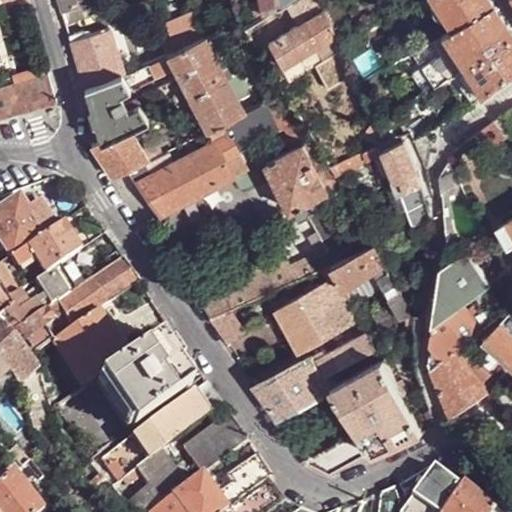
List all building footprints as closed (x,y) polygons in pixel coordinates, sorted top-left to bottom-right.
[(59,0),(63,10),(66,21),(100,9),(96,0),(59,0)] [(316,13),(310,0),(295,0),(302,14),(297,17),(300,22),(271,37),(284,61),(318,44),(324,57),(328,55),(337,73),(348,68),(323,9),(316,13)] [(318,0),(310,0),(316,13),(323,9),(318,0)] [(387,3),(385,0),(371,0),(363,5),(372,21),(390,10),(387,3)] [(444,23),(432,0),(429,0),(429,6),(431,14),(437,20),(444,23)] [(495,3),(492,0),(432,0),(444,23),(448,29),(495,3)] [(511,34),(511,28),(495,3),(448,29),(440,34),(458,59),(463,67),(511,34)] [(195,10),(164,21),(171,44),(179,41),(181,49),(204,40),(195,10)] [(241,24),(237,11),(217,18),(221,33),(229,29),(241,24)] [(117,23),(109,27),(113,40),(121,37),(117,23)] [(109,27),(72,41),(86,87),(121,73),(123,73),(113,40),(109,27)] [(440,34),(432,39),(441,53),(448,65),(458,59),(440,34)] [(511,34),(463,67),(481,93),(511,70),(511,34)] [(168,54),(167,54),(174,71),(189,99),(225,81),(214,59),(238,47),(234,40),(210,52),(204,40),(181,49),(174,51),(168,54)] [(181,49),(179,41),(171,44),(172,46),(174,51),(181,49)] [(448,65),(441,53),(423,64),(432,78),(449,66),(448,65)] [(167,54),(149,63),(157,79),(174,71),(167,54)] [(463,67),(458,59),(448,65),(449,66),(432,78),(436,85),(446,79),(463,67)] [(48,66),(0,80),(0,88),(50,73),(48,66)] [(463,67),(446,79),(465,105),(481,93),(463,67)] [(123,73),(121,73),(129,86),(130,86),(132,88),(141,83),(134,68),(123,73)] [(245,71),(225,81),(233,97),(253,86),(245,71)] [(50,73),(0,88),(0,117),(41,104),(58,100),(50,73)] [(121,73),(86,87),(101,140),(102,140),(129,127),(148,118),(147,117),(137,101),(127,108),(125,104),(118,92),(129,86),(121,73)] [(225,81),(189,99),(206,133),(208,133),(242,116),(239,110),(233,97),(225,81)] [(136,98),(125,104),(127,108),(137,101),(136,98)] [(303,146),(280,99),(264,106),(275,129),(287,154),(303,146)] [(242,116),(208,133),(213,143),(231,178),(244,171),(232,150),(275,129),(264,106),(247,114),(242,116)] [(491,122),(490,123),(502,141),(511,133),(511,125),(503,113),(502,114),(497,118),(491,122)] [(383,120),(375,125),(390,133),(383,120)] [(487,125),(480,131),(491,148),(502,141),(490,123),(487,125)] [(101,140),(93,144),(115,178),(128,171),(148,160),(139,144),(129,127),(102,140),(101,140)] [(162,133),(139,144),(148,160),(171,150),(162,133)] [(418,171),(405,141),(383,151),(381,150),(383,155),(396,183),(403,179),(408,191),(422,185),(418,171)] [(333,257),(367,241),(345,200),(340,191),(328,169),(311,142),(303,146),(287,154),(269,163),(294,212),(316,201),(324,216),(321,218),(324,224),(318,227),(333,256),(333,257)] [(213,143),(136,183),(158,216),(231,178),(213,143)] [(376,146),(364,152),(368,161),(383,155),(381,150),(376,146)] [(364,152),(332,167),(336,175),(368,161),(364,152)] [(422,185),(408,191),(414,207),(427,203),(422,185)] [(19,195),(0,208),(0,240),(11,257),(13,255),(22,249),(27,246),(44,233),(57,225),(43,202),(30,211),(27,207),(19,195)] [(511,212),(500,219),(509,239),(511,237),(511,212)] [(318,227),(324,224),(321,218),(314,221),(318,227)] [(45,272),(81,248),(62,220),(57,225),(44,233),(27,246),(30,251),(35,258),(45,272)] [(310,265),(314,274),(332,267),(334,266),(344,261),(371,246),(367,241),(333,257),(333,256),(314,264),(310,265)] [(387,265),(374,245),(371,246),(344,261),(334,266),(332,267),(345,291),(373,273),(385,266),(387,265)] [(13,255),(11,257),(19,268),(35,258),(30,251),(27,246),(22,249),(13,255)] [(442,272),(436,316),(460,295),(465,300),(489,280),(471,251),(445,272),(442,272)] [(503,269),(494,253),(484,260),(494,276),(503,269)] [(204,308),(211,317),(232,309),(279,290),(295,283),(314,274),(310,265),(314,264),(312,259),(293,267),(287,254),(236,276),(239,283),(200,300),(204,308)] [(139,282),(122,258),(76,289),(58,301),(56,302),(67,317),(73,327),(98,311),(102,308),(108,304),(112,300),(139,282)] [(21,289),(4,262),(0,264),(0,277),(2,282),(10,297),(21,289)] [(398,288),(385,266),(373,273),(383,290),(386,295),(398,288)] [(76,289),(62,269),(44,281),(58,301),(76,289)] [(345,291),(354,307),(383,290),(373,273),(345,291)] [(334,278),(286,304),(310,348),(358,322),(334,278)] [(58,301),(44,281),(24,294),(30,303),(37,298),(46,309),(56,302),(58,301)] [(10,297),(2,282),(0,283),(0,314),(7,309),(14,304),(10,297)] [(398,288),(386,295),(399,318),(404,317),(409,315),(409,305),(398,288)] [(24,294),(21,289),(10,297),(14,304),(7,309),(22,326),(45,310),(46,309),(37,298),(30,303),(24,294)] [(460,295),(436,316),(435,324),(461,303),(465,300),(460,295)] [(67,317),(56,302),(46,309),(45,310),(54,323),(49,326),(51,328),(56,324),(67,317)] [(461,303),(435,324),(432,346),(430,361),(433,367),(458,346),(480,329),(477,324),(461,303)] [(211,317),(229,342),(247,331),(232,309),(211,317)] [(23,334),(37,353),(53,342),(54,341),(46,328),(49,326),(54,323),(45,310),(22,326),(19,328),(23,334)] [(53,342),(85,388),(100,378),(124,362),(100,328),(107,324),(101,315),(98,311),(73,327),(54,341),(53,342)] [(488,323),(484,319),(477,324),(480,329),(488,323)] [(511,329),(504,323),(498,319),(485,335),(511,355),(511,329)] [(13,332),(3,321),(0,323),(0,360),(4,365),(25,347),(13,332)] [(135,354),(111,321),(107,324),(100,328),(124,362),(135,354)] [(60,331),(56,324),(51,328),(55,335),(60,331)] [(376,347),(367,332),(317,358),(325,373),(376,347)] [(191,385),(159,339),(135,354),(124,362),(100,378),(134,427),(191,385)] [(458,346),(433,367),(453,417),(489,391),(458,346)] [(25,347),(4,365),(12,372),(15,376),(20,385),(39,369),(37,365),(32,356),(25,347)] [(491,347),(482,354),(489,362),(497,355),(491,347)] [(268,379),(258,384),(280,417),(323,392),(322,391),(332,386),(331,385),(324,373),(325,373),(317,358),(314,355),(268,379)] [(382,359),(331,385),(332,386),(338,396),(359,430),(372,450),(372,451),(373,454),(423,432),(407,402),(395,382),(383,359),(382,359)] [(0,383),(12,372),(4,365),(0,360),(0,383)] [(401,379),(395,382),(407,402),(412,399),(401,379)] [(117,440),(82,390),(60,404),(96,456),(117,440)] [(209,415),(193,392),(132,437),(150,460),(161,450),(209,415)] [(36,424),(41,428),(46,427),(47,426),(41,405),(32,407),(36,424)] [(434,415),(431,410),(425,412),(426,418),(434,415)] [(249,441),(228,414),(184,447),(204,475),(249,441)] [(46,427),(42,430),(46,435),(50,431),(46,427)] [(372,450),(359,430),(308,459),(310,462),(331,473),(372,451),(372,450)] [(101,459),(103,461),(118,481),(119,481),(123,478),(136,468),(150,460),(132,437),(101,459)] [(189,487),(161,450),(150,460),(136,468),(141,474),(149,484),(164,504),(179,493),(189,487)] [(273,479),(257,454),(227,478),(228,480),(232,486),(227,490),(217,497),(228,511),(235,507),(239,504),(269,482),(273,479)] [(141,474),(136,468),(123,478),(128,484),(141,474)] [(443,511),(460,486),(434,468),(411,499),(431,511),(443,511)] [(12,471),(0,481),(0,511),(39,511),(43,510),(12,471)] [(212,491),(202,477),(189,487),(179,493),(193,511),(227,511),(228,511),(217,497),(212,491)] [(494,508),(495,506),(463,481),(462,482),(460,486),(443,511),(490,511),(491,511),(494,508)] [(267,511),(283,501),(269,482),(239,504),(244,511),(267,511)] [(154,511),(164,504),(149,484),(124,502),(132,511),(154,511)] [(193,511),(179,493),(164,504),(154,511),(193,511)] [(431,511),(411,499),(402,511),(431,511)]
